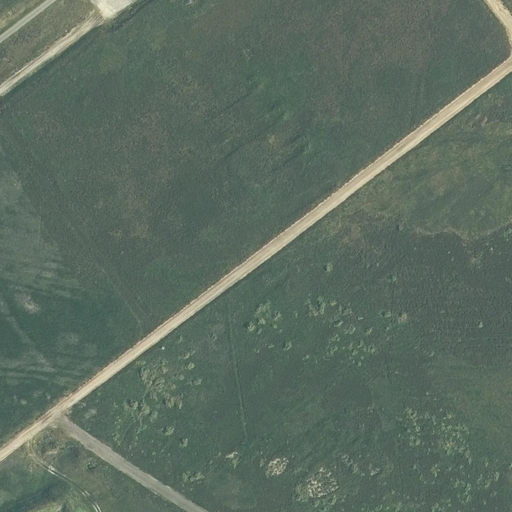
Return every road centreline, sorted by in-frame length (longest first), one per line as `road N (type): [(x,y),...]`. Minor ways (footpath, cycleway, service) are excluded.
road 1 (track): [(511,63),(0,455)]
road 2 (track): [(48,417),(198,511)]
road 3 (track): [(115,6),(0,93)]
